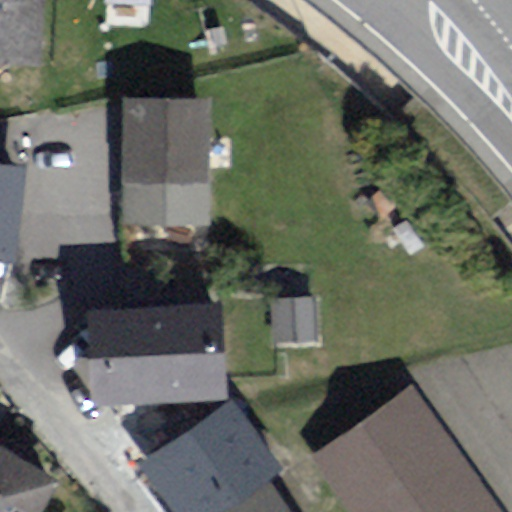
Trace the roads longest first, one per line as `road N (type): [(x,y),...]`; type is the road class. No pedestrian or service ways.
road 1 (residential): [(133,511),(0,339)]
road 2 (primary): [(511,100),(418,0)]
